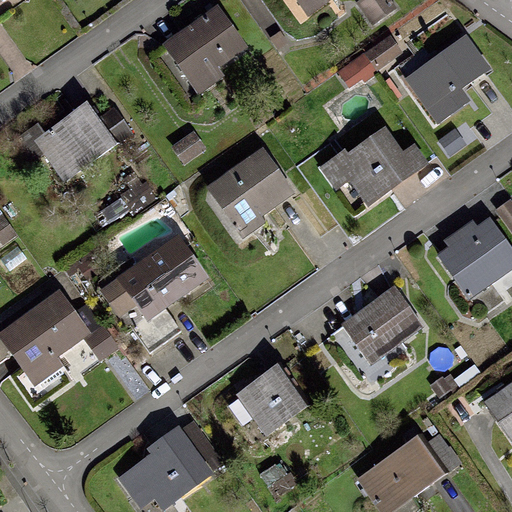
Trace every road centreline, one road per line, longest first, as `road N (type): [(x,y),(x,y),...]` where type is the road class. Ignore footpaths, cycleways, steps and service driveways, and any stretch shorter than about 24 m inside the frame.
road 1 (residential): [(56,475),(511,148)]
road 2 (residential): [(0,115),(159,0)]
